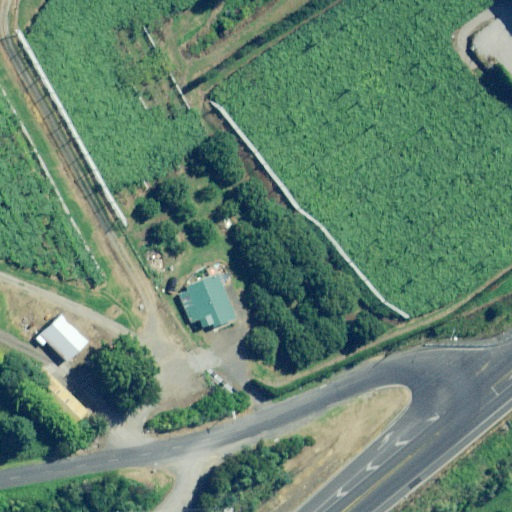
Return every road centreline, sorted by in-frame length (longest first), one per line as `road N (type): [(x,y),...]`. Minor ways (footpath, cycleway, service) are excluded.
road 1 (unclassified): [(482,394),(450,367),(418,362),(203,441),(0,480)]
road 2 (trunk): [(343,511),(482,394)]
